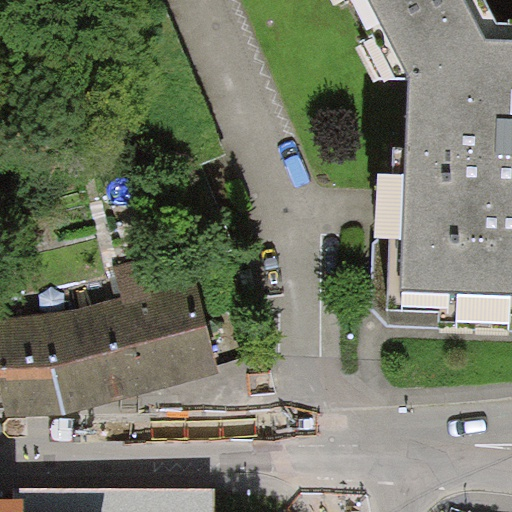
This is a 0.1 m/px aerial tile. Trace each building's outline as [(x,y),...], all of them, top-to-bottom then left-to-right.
[(161,0),(103,0),(170,170),(221,150),(161,0)] [(355,0),(397,77),(409,77),(406,149),(390,147),(386,309),(511,315),(511,43),(490,44),(467,0),(355,0)] [(201,161),(168,175),(203,262),(237,248),(201,161)] [(77,315),(0,325),(0,420),(221,372),(201,280),(157,294),(144,259),(112,269),(125,299),(77,315)] [(0,511),(215,511),(216,494),(16,495),(16,502),(0,501),(0,511)]
